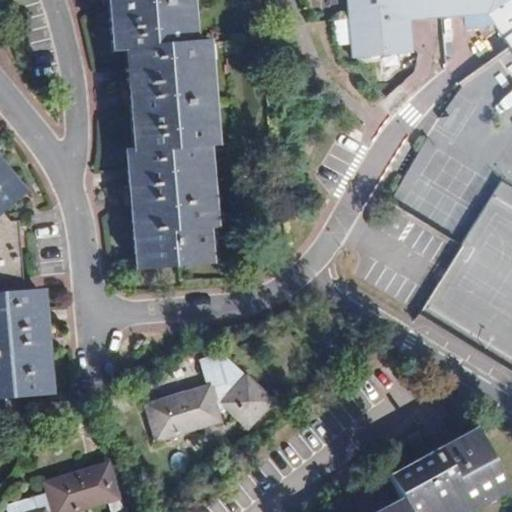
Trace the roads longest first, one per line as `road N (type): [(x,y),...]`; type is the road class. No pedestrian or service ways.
road 1 (residential): [(80,314),(237,306),(296,273),(511,399)]
road 2 (residential): [(57,0),(79,144),(70,196)]
road 3 (residential): [(261,511),(394,399)]
road 4 (residential): [(0,80),(52,154),(70,196)]
